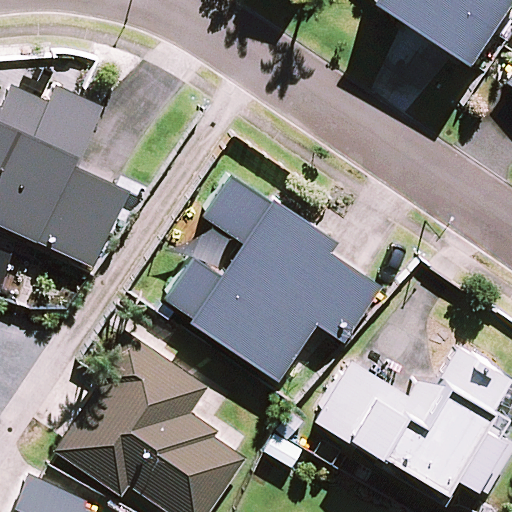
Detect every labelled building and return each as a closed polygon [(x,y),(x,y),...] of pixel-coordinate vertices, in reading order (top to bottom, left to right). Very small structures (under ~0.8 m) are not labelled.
[(380,0),(466,56),(502,0),(380,0)] [(0,223),(95,266),(129,190),(80,168),(107,108),(59,87),(52,103),(13,86),(3,109),(0,107),(0,223)] [(192,319),(190,323),(280,383),(319,326),(345,344),(383,288),(333,255),(341,242),(275,198),(272,201),(233,174),(203,218),(243,244),(222,276),(195,257),(165,301),(192,319)] [(0,295),(14,255),(0,249),(0,295)] [(101,386),(56,453),(125,499),(132,489),(166,511),(214,511),(249,460),(217,438),(221,431),(193,413),(209,388),(126,333),(98,374),(94,381),(101,386)] [(353,363),(317,422),(440,496),(452,476),(474,489),(476,486),(489,493),(511,454),(511,441),(501,435),(510,420),(493,409),(511,379),(460,348),(425,406),(353,363)] [(302,443),(271,426),(257,452),(288,469),(302,443)] [(99,511),(87,506),(89,501),(48,481),(32,474),(14,511),(99,511)]
